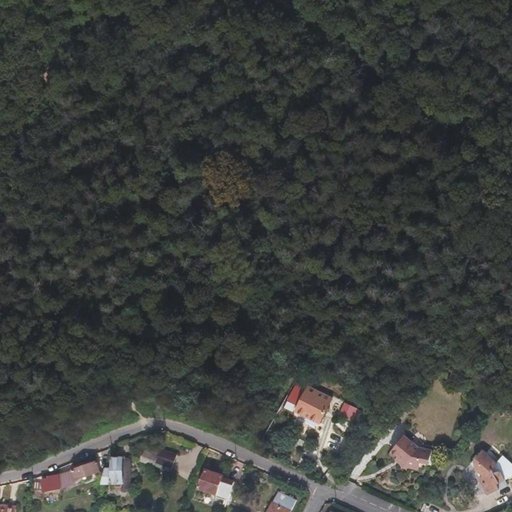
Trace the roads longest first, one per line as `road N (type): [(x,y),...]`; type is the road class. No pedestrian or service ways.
road 1 (residential): [(0,477),(159,422),(323,488)]
road 2 (track): [(275,0),(511,184)]
